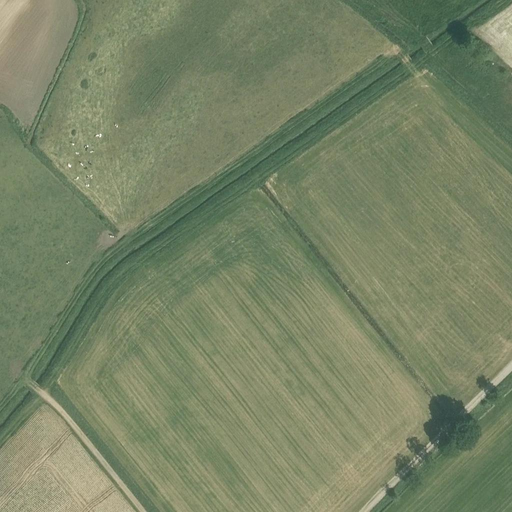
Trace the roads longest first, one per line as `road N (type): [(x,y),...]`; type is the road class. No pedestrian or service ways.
road 1 (track): [(511,366),(364,511)]
road 2 (track): [(142,511),(52,402),(27,383)]
